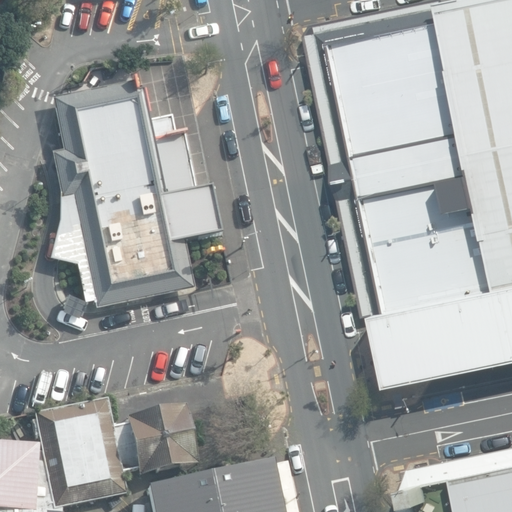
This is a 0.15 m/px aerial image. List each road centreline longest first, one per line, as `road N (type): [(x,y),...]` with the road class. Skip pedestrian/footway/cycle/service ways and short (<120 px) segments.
road 1 (secondary): [(244,13),(334,451)]
road 2 (residential): [(511,412),(334,451)]
